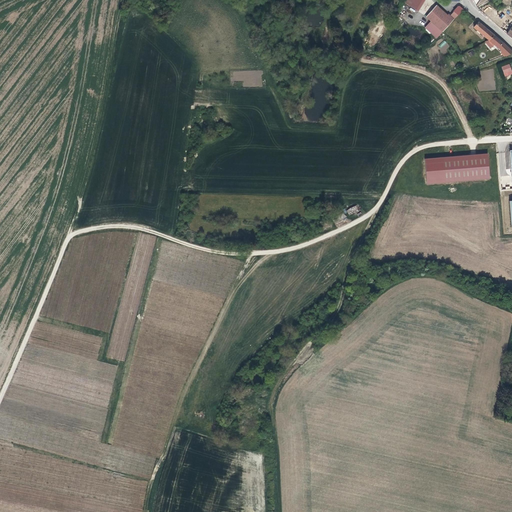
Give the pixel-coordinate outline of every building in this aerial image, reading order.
[(418,13),(425,0),(406,0),(404,5),(418,13)] [(427,18),(432,22),(444,33),(453,21),(447,16),(437,6),(427,18)] [(454,20),(463,9),(459,6),(457,7),(453,12),(454,12),(450,16),(454,20)] [(426,29),(438,40),(444,33),(432,22),(426,29)] [(473,26),(487,39),(488,39),(489,40),(493,35),(478,22),(473,26)] [(502,44),(493,35),(489,40),(497,48),(502,44)] [(445,40),(437,45),(442,52),(450,47),(445,40)] [(508,56),(511,53),(511,52),(506,47),(500,51),(506,57),(508,56)] [(505,77),(511,74),(511,70),(509,64),(501,67),(505,77)] [(490,181),(488,155),(425,160),(427,186),(490,181)] [(348,214),(358,210),(356,206),(346,210),(348,214)] [(260,264),(244,257),(233,281),(249,288),(260,264)]
